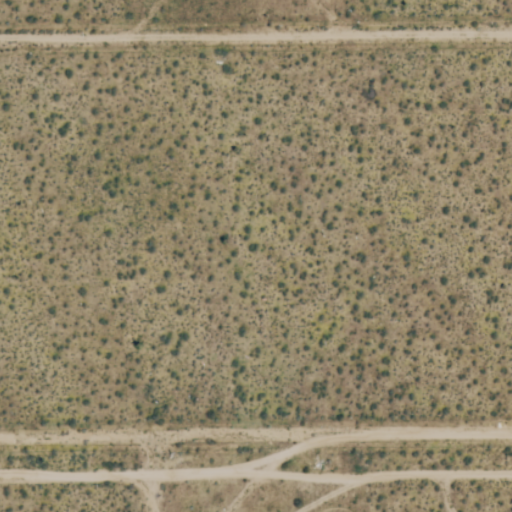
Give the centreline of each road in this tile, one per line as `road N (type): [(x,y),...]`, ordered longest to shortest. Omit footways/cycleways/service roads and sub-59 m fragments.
road 1 (track): [(0,40),(511,36)]
road 2 (track): [(0,485),(511,481)]
